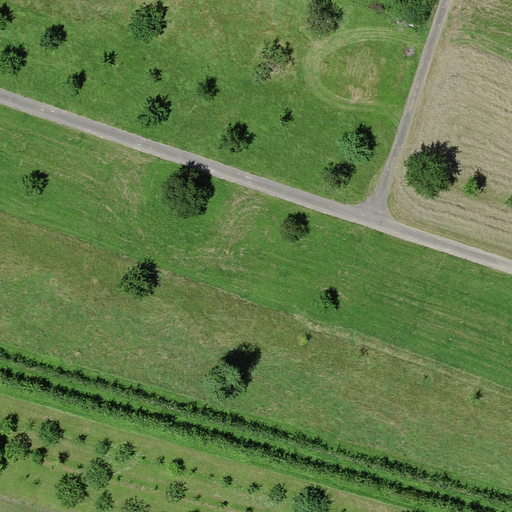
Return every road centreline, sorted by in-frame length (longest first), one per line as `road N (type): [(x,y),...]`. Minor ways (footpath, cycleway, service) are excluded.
road 1 (track): [(0,89),(511,266)]
road 2 (track): [(370,218),(445,0)]
